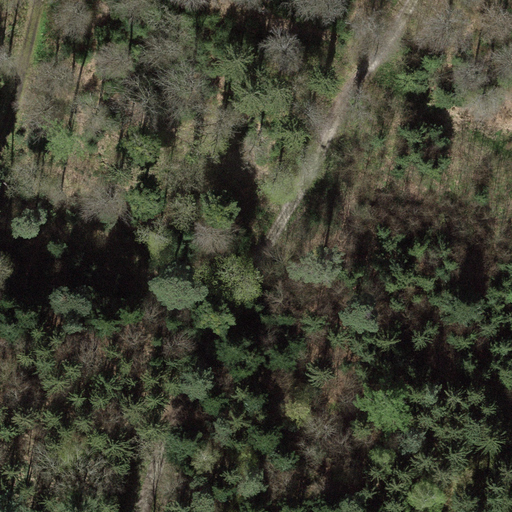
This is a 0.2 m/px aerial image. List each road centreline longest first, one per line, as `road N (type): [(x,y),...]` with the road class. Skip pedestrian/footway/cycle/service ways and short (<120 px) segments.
road 1 (track): [(143,511),(171,421),(220,314),(294,207),(342,105),(413,0)]
road 2 (track): [(41,0),(0,152)]
